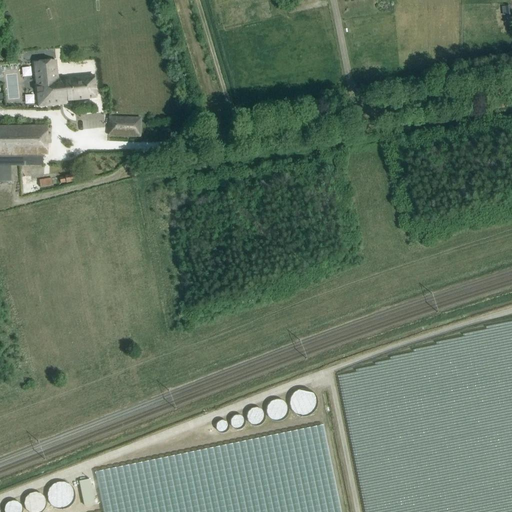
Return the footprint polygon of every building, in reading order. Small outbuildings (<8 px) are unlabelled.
[(90,53),(105,53),(104,40),(90,40),(90,53)] [(34,63),(39,107),(67,104),(67,101),(97,98),(94,76),(71,78),(71,79),(57,80),(55,61),(34,63)] [(141,119),(109,118),(108,135),(140,137),(141,119)] [(48,126),(0,126),(0,155),(43,155),(48,155),(48,126)] [(57,137),(58,161),(84,161),(84,136),(57,137)] [(0,165),(0,181),(10,181),(10,166),(0,165)] [(67,183),(76,181),(74,174),(59,178),(61,183),(66,182),(67,183)] [(41,187),(52,185),(51,178),(40,180),(41,187)]
